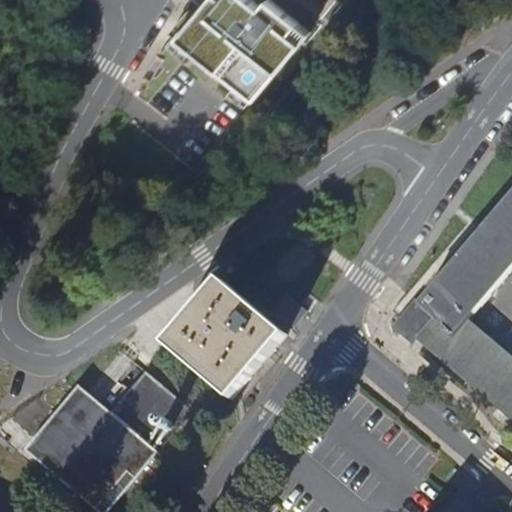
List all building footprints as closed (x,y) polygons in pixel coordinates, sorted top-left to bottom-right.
[(208,0),(177,37),(254,100),(301,44),(290,34),(298,24),(269,0),(266,0),(260,7),(251,0),(208,0)] [(301,44),(310,33),(298,24),(290,34),(301,44)] [(511,418),(511,357),(468,321),(511,269),(511,199),(422,306),(435,318),(418,338),(484,395),(511,418)] [(233,400),(288,335),(223,281),(168,345),(233,400)] [(289,294),(277,311),(296,325),(309,308),(289,294)] [(97,511),(108,511),(193,411),(146,372),(111,413),(80,386),(25,450),(97,511)]
